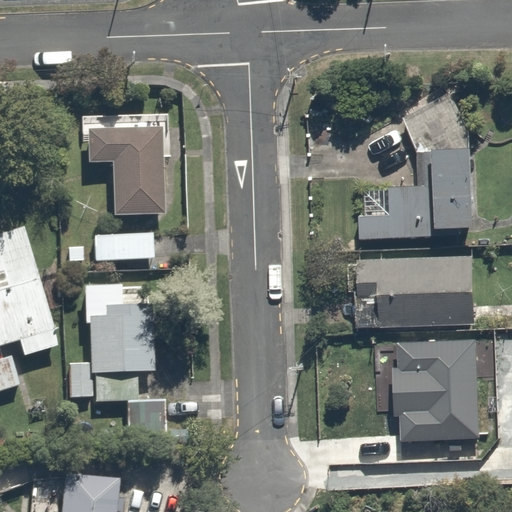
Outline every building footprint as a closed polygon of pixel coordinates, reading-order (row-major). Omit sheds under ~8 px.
[(155,118),(78,120),(79,158),(106,157),(107,207),(157,206),(155,118)] [(420,181),(353,183),(356,235),(473,230),(469,131),(418,133),(420,181)] [(20,221),(0,226),(0,338),(13,335),(17,348),(53,338),(20,221)] [(149,225),(91,229),(93,254),(151,250),(149,225)] [(465,241),(352,248),(357,321),(469,314),(465,241)] [(131,363),(151,363),(149,297),(136,297),(135,272),(74,274),(77,365),(78,395),(121,398),(121,445),(163,444),(163,391),(132,391),(131,363)] [(472,323),(394,329),(402,434),(480,428),(472,323)] [(0,384),(17,379),(6,348),(0,350),(0,384)] [(511,432),(468,434),(470,469),(511,467),(511,432)] [(105,511),(108,466),(56,463),(53,511),(105,511)]
